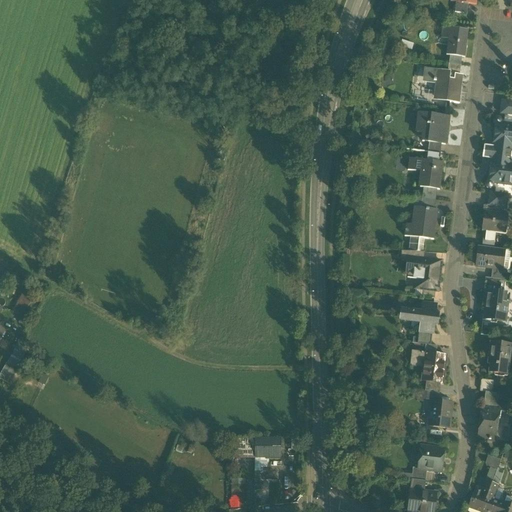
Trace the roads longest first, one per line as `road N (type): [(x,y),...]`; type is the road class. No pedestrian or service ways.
road 1 (secondary): [(353,20),(327,161),(326,504)]
road 2 (residential): [(449,511),(464,472),(467,419),(450,292),(478,78),(496,36)]
road 3 (track): [(327,373),(197,364),(64,292)]
road 4 (residential): [(144,511),(0,434)]
